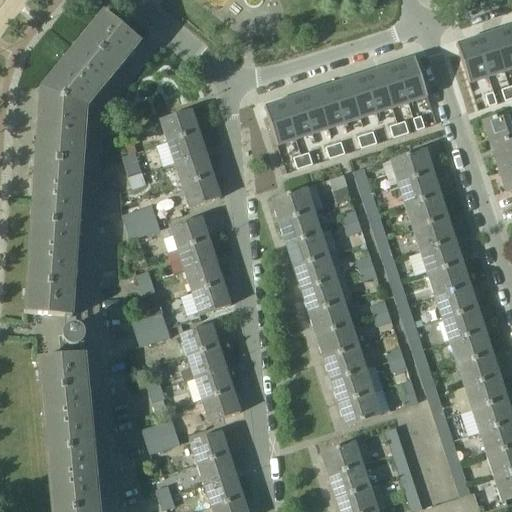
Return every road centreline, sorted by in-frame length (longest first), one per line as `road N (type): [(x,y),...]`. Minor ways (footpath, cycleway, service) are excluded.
road 1 (residential): [(267,511),(232,88)]
road 2 (residential): [(511,301),(421,30)]
road 3 (residential): [(232,88),(421,30)]
road 4 (residential): [(232,88),(134,0)]
